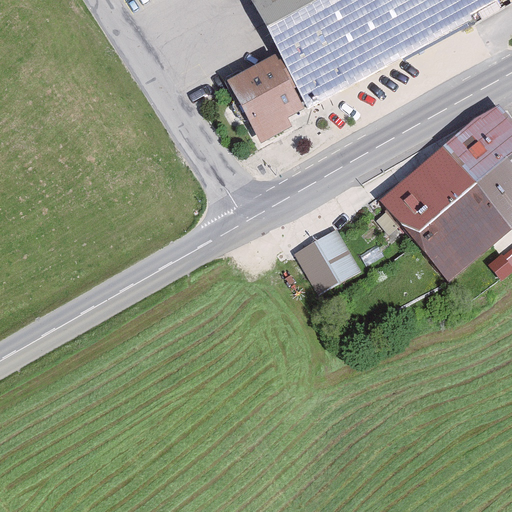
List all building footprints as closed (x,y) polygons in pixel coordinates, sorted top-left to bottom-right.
[(511,0),(244,0),(309,114),(511,0)] [(277,62),(229,90),(257,141),(258,141),(261,148),(291,131),(287,125),(305,115),(277,62)] [(511,170),(511,169),(511,168),(511,123),(497,106),(446,150),(480,190),(511,226),(511,170)] [(415,247),(480,190),(446,150),(380,207),(415,247)] [(450,287),(511,233),(511,226),(480,190),(415,247),(450,287)] [(361,273),(336,231),(294,256),(318,298),(361,273)]
